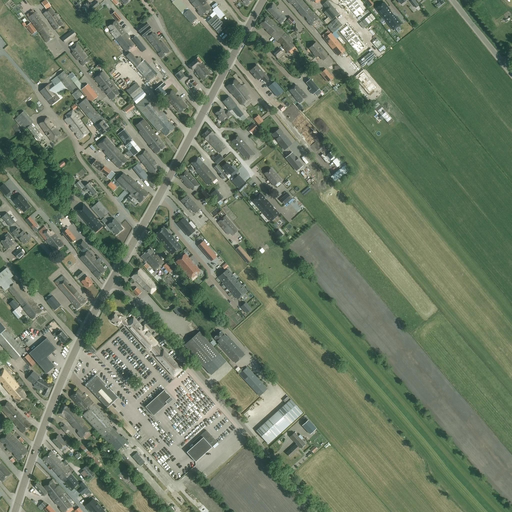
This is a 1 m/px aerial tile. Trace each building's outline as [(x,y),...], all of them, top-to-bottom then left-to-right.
[(190,23),(196,18),(180,0),(176,0),(173,3),(190,23)] [(211,9),(203,0),(189,0),(198,11),(197,12),(201,17),(211,9)] [(318,19),(301,0),(287,0),(291,4),(292,4),(298,12),(302,17),(304,16),(307,19),(306,20),(310,26),(311,25),(312,26),(312,25),(314,27),(319,24),(316,21),(318,19)] [(331,21),(339,14),(327,0),(327,1),(322,5),(326,10),(323,12),(331,21)] [(356,0),(348,7),(357,17),(365,10),(356,0)] [(414,0),(412,0),(410,2),(416,8),(419,6),(414,0)] [(83,5),(84,6),(89,13),(96,7),(93,4),(90,6),(87,2),(83,5)] [(384,19),(390,15),(388,12),(390,10),(384,2),(376,9),(384,19)] [(277,10),(276,8),(276,7),(273,4),(267,10),(277,20),(278,21),(281,24),(285,19),(282,16),(281,15),(283,13),(279,9),(277,10)] [(220,19),(224,15),(217,7),(212,10),(220,19)] [(60,21),(50,9),(43,14),(47,19),(48,19),(50,21),(49,22),(51,24),(53,26),(52,26),(55,30),(63,24),(60,21)] [(35,13),(32,10),(26,15),(28,17),(30,20),(35,26),(41,34),(45,40),(46,43),(55,37),(51,32),(49,30),(43,22),(42,22),(40,19),(41,18),(38,14),(36,12),(35,13)] [(111,15),(118,23),(122,20),(115,12),(111,15)] [(392,18),(390,15),(384,19),(393,30),(401,23),(394,16),(392,18)] [(275,25),(266,17),(259,25),(263,29),(264,28),(266,30),(266,31),(278,42),(281,44),(282,43),(284,46),(283,47),(288,52),(289,51),(291,54),(297,49),(296,48),(294,47),(295,46),(291,42),(292,41),(285,33),(282,31),(280,30),(275,25)] [(116,39),(125,32),(121,28),(116,21),(108,27),(111,32),(116,39)] [(143,38),(153,30),(149,26),(145,21),(136,29),(140,33),(143,38)] [(37,31),(30,23),(26,26),(32,34),(37,31)] [(347,26),(340,32),(347,41),(355,35),(347,26)] [(64,43),(68,39),(69,40),(70,39),(71,40),(77,35),(73,30),(66,35),(64,33),(60,36),(64,43)] [(126,34),(125,32),(116,39),(126,52),(134,45),(129,39),(130,38),(127,34),(126,34)] [(155,35),(152,32),(146,37),(156,49),(156,50),(158,53),(157,53),(161,58),(169,51),(162,42),(161,43),(158,40),(159,39),(155,34),(155,35)] [(365,47),(355,35),(347,41),(354,50),(355,49),(358,53),(365,47)] [(142,52),(146,49),(135,36),(132,39),(142,52)] [(330,46),(338,56),(345,50),(337,41),(330,46)] [(89,61),(86,58),(88,57),(83,51),(77,42),(73,45),(70,47),(73,52),(72,53),(77,60),(79,59),(80,62),(79,63),(82,66),(89,61)] [(319,48),(315,43),(309,48),(313,53),(316,57),(318,55),(323,60),(327,56),(320,48),(319,48)] [(283,56),(284,55),(279,49),(273,53),(278,59),(282,55),(283,56)] [(130,52),(126,56),(136,67),(142,61),(139,57),(136,59),(130,52)] [(198,57),(188,65),(192,71),(194,69),(198,74),(197,74),(202,80),(210,74),(205,68),(205,67),(201,62),(201,61),(198,57)] [(269,79),(257,65),(250,71),(258,80),(261,77),(265,82),(269,79)] [(333,78),(325,69),(320,73),(328,82),(333,78)] [(179,80),(184,76),(180,70),(174,75),(179,80)] [(77,87),(68,76),(64,71),(51,81),(54,84),(50,87),(49,85),(40,92),(51,105),(59,99),(55,94),(64,87),(65,88),(66,87),(70,92),(77,87)] [(120,93),(103,71),(94,78),(100,86),(100,87),(104,92),(105,92),(111,100),(120,93)] [(371,95),(378,89),(363,72),(356,78),(371,95)] [(241,86),(235,79),(226,87),(231,94),(232,93),(241,106),(243,104),(245,107),(252,102),(247,96),(249,94),(246,90),(242,86),(241,86)] [(313,94),(314,93),(319,89),(310,79),(306,83),(311,88),(311,89),(310,89),(309,90),(313,94)] [(277,97),(283,91),(275,82),(268,87),(277,97)] [(144,98),(140,93),(143,91),(136,83),(127,91),(133,99),(132,99),(136,104),(138,106),(137,107),(158,132),(160,130),(166,136),(175,128),(169,122),(168,123),(167,120),(168,119),(153,101),(148,94),(144,98)] [(90,102),(98,96),(88,84),(81,90),(90,102)] [(302,91),(296,85),(289,91),(295,97),(295,98),(299,103),(307,97),(302,91)] [(160,98),(163,95),(165,94),(163,91),(158,86),(154,90),(160,98)] [(76,100),(83,95),(78,89),(72,94),(76,100)] [(178,97),(175,95),(176,94),(172,90),(165,97),(180,113),(187,107),(181,100),(182,99),(179,96),(178,97)] [(243,114),(236,105),(229,97),(223,101),(230,110),(232,109),(239,117),(243,114)] [(109,129),(103,121),(104,120),(101,117),(86,98),(78,105),(94,124),(96,122),(98,125),(96,126),(103,135),(109,129)] [(257,102),(252,106),(256,111),(261,107),(257,102)] [(124,110),(126,113),(134,107),(131,103),(124,110)] [(225,112),(221,108),(215,113),(219,118),(221,122),(226,118),(227,120),(232,116),(228,110),(225,112)] [(74,112),(73,110),(65,116),(67,118),(64,120),(68,125),(70,124),(72,127),(70,128),(79,140),(89,133),(84,126),(85,126),(74,112)] [(26,128),(32,124),(33,122),(24,111),(17,117),(14,120),(24,131),(26,128)] [(51,123),(49,121),(50,120),(47,117),(39,124),(52,141),(60,134),(52,123),(51,123)] [(165,147),(143,119),(135,126),(139,131),(139,132),(156,154),(165,147)] [(258,128),(254,123),(247,129),(251,133),(258,128)] [(32,124),(26,128),(37,141),(42,137),(32,124)] [(125,145),(132,139),(124,129),(117,135),(125,145)] [(224,145),(214,135),(214,134),(209,129),(202,135),(207,141),(219,153),(225,147),(224,146),(224,145)] [(279,129),(272,135),(284,150),(291,144),(285,135),(284,136),(282,134),(283,133),(279,129)] [(243,142),(238,136),(232,141),(237,147),(236,148),(245,157),(246,157),(248,160),(255,154),(244,141),(243,142)] [(119,168),(128,160),(116,148),(106,138),(98,145),(101,149),(103,148),(105,150),(104,152),(111,160),(112,160),(119,168)] [(125,146),(133,156),(141,150),(133,140),(125,146)] [(137,157),(143,164),(151,156),(146,150),(137,157)] [(161,167),(151,156),(143,164),(152,175),(161,167)] [(199,175),(208,167),(206,165),(205,166),(201,162),(203,161),(200,158),(199,159),(198,158),(192,164),(196,169),(195,170),(199,175)] [(104,166),(96,160),(92,165),(101,171),(104,166)] [(227,163),(223,167),(230,175),(231,174),(232,176),(238,171),(233,166),(232,168),(227,163)] [(145,180),(149,177),(138,164),(134,168),(145,180)] [(223,180),(226,177),(217,165),(213,167),(220,175),(219,175),(223,180)] [(111,179),(115,174),(104,166),(101,171),(111,179)] [(208,167),(199,175),(208,185),(217,178),(210,170),(210,169),(208,167)] [(276,174),(271,169),(264,174),(269,180),(268,180),(274,186),(281,180),(276,174)] [(194,191),(199,186),(186,172),(180,177),(185,182),(184,183),(189,189),(191,188),(194,191)] [(128,177),(123,173),(116,180),(130,193),(130,194),(135,198),(136,199),(137,199),(141,202),(148,194),(143,189),(143,190),(140,187),(129,177),(128,177)] [(244,182),(238,175),(232,181),(239,188),(244,182)] [(78,182),(74,178),(70,181),(78,191),(83,196),(85,195),(84,194),(85,193),(88,191),(93,196),(97,193),(89,183),(84,187),(79,181),(78,182)] [(153,189),(156,186),(150,179),(147,182),(153,189)] [(74,191),(67,182),(62,187),(69,196),(74,191)] [(10,191),(4,184),(0,187),(0,189),(5,196),(10,191)] [(261,194),(253,201),(262,211),(270,204),(266,199),(265,200),(264,198),(261,194)] [(283,204),(291,198),(287,194),(280,200),(283,204)] [(21,198),(18,195),(13,200),(18,207),(19,206),(23,212),(30,206),(25,201),(26,200),(23,197),(21,198)] [(193,202),(187,195),(181,200),(189,210),(190,208),(195,213),(200,209),(193,201),(193,202)] [(108,212),(99,201),(94,205),(93,204),(90,206),(91,208),(101,219),(108,212)] [(102,226),(96,219),(97,219),(87,208),(84,204),(76,211),(79,214),(89,226),(90,225),(95,232),(102,226)] [(270,204),(262,211),(271,221),(279,214),(275,209),(274,210),(272,208),(273,207),(270,204)] [(7,212),(2,217),(10,227),(15,222),(7,212)] [(232,235),(238,231),(225,216),(217,222),(228,234),(230,233),(232,235)] [(177,223),(182,229),(188,223),(184,218),(177,223)] [(117,234),(123,229),(120,226),(121,226),(115,219),(108,225),(114,232),(114,231),(117,234)] [(194,230),(188,223),(182,229),(187,235),(194,230)] [(245,236),(252,231),(246,224),(239,229),(245,236)] [(159,239),(163,244),(172,236),(169,233),(169,234),(167,232),(167,231),(164,227),(155,234),(159,239)] [(22,232),(18,228),(15,229),(12,233),(16,237),(17,236),(24,244),(30,239),(23,231),(22,232)] [(50,233),(48,230),(46,228),(39,233),(45,241),(49,245),(55,252),(64,245),(60,240),(59,241),(57,238),(58,238),(52,231),(50,233)] [(75,238),(67,229),(63,233),(71,242),(75,238)] [(7,250),(14,244),(10,240),(12,238),(8,233),(5,235),(4,239),(1,242),(5,246),(4,247),(7,250)] [(172,236),(163,244),(172,254),(181,246),(177,242),(176,243),(174,240),(175,240),(172,236)] [(84,252),(85,253),(87,252),(86,251),(86,250),(85,248),(88,246),(83,240),(80,243),(81,245),(78,247),(83,253),(84,252)] [(211,250),(203,241),(198,246),(205,254),(211,250)] [(18,259),(24,254),(20,248),(14,254),(18,259)] [(156,256),(153,254),(154,253),(150,248),(143,254),(141,256),(145,261),(147,260),(155,270),(164,263),(157,255),(156,256)] [(211,250),(205,254),(208,258),(209,259),(215,254),(212,250),(211,250)] [(242,250),(239,253),(245,260),(248,257),(242,250)] [(97,279),(105,271),(88,251),(87,252),(85,253),(80,258),(93,273),(92,273),(97,279)] [(185,272),(193,265),(191,262),(192,261),(185,254),(176,262),(185,272)] [(174,272),(173,271),(172,270),(170,268),(166,263),(163,266),(166,270),(165,271),(166,273),(168,272),(169,273),(171,275),(174,272)] [(193,265),(185,272),(191,279),(200,271),(194,265),(193,265)] [(8,290),(14,283),(10,278),(13,276),(7,268),(0,272),(0,276),(5,282),(1,286),(5,291),(6,292),(8,290)] [(157,287),(140,269),(131,277),(135,281),(137,281),(146,291),(147,290),(151,293),(157,287)] [(218,277),(223,283),(232,275),(227,269),(218,277)] [(69,287),(67,284),(69,282),(63,275),(54,282),(63,292),(77,309),(87,301),(85,299),(85,300),(82,297),(81,298),(79,294),(71,285),(69,287)] [(223,283),(228,288),(237,280),(232,275),(223,283)] [(87,288),(93,282),(87,276),(81,282),(87,288)] [(228,288),(232,294),(242,286),(237,280),(228,288)] [(8,290),(23,307),(23,308),(32,319),(42,311),(25,291),(23,292),(21,289),(22,288),(18,283),(17,284),(15,282),(8,290)] [(242,286),(232,294),(237,299),(246,291),(242,286)] [(137,288),(133,291),(137,296),(141,292),(137,288)] [(54,310),(59,305),(52,296),(46,301),(54,310)] [(14,310),(19,305),(13,299),(9,303),(14,310)] [(251,309),(246,303),(241,307),(247,313),(251,309)] [(23,309),(20,306),(17,308),(12,312),(18,319),(22,315),(20,312),(23,309)] [(122,318),(115,314),(111,321),(115,323),(114,324),(118,326),(120,322),(122,323),(123,324),(124,325),(124,326),(125,325),(149,351),(149,350),(157,358),(174,377),(182,370),(164,349),(162,350),(157,344),(157,343),(146,330),(147,329),(144,326),(142,328),(133,317),(128,322),(126,320),(125,319),(124,318),(123,317),(122,318)] [(47,326),(51,332),(57,328),(54,322),(47,326)] [(0,343),(15,361),(25,352),(5,329),(0,333),(0,343)] [(61,332),(59,329),(53,334),(55,337),(57,336),(62,342),(68,338),(62,331),(61,332)] [(184,345),(204,367),(211,375),(226,362),(199,331),(184,345)] [(217,334),(240,359),(245,354),(230,338),(229,339),(227,338),(228,336),(227,335),(226,336),(221,331),(217,334)] [(235,363),(240,359),(217,334),(214,338),(217,341),(219,343),(217,344),(234,362),(235,363)] [(46,373),(55,366),(47,357),(56,349),(47,338),(29,353),(46,373)] [(30,368),(35,363),(27,355),(23,359),(30,368)] [(15,374),(9,367),(6,364),(4,366),(13,376),(15,374)] [(260,396),(267,389),(247,367),(239,374),(260,396)] [(27,396),(4,369),(0,372),(0,382),(2,382),(3,384),(3,385),(10,395),(12,394),(14,397),(13,398),(17,403),(27,396)] [(52,385),(40,378),(33,372),(26,379),(31,384),(32,383),(34,385),(34,387),(40,390),(41,389),(43,391),(42,394),(47,397),(52,385)] [(107,409),(112,405),(119,398),(96,374),(85,384),(107,409)] [(79,389),(71,397),(85,412),(82,415),(116,452),(128,441),(123,435),(121,437),(109,424),(111,422),(88,397),(85,397),(79,389)] [(164,390),(145,407),(153,416),(167,403),(166,401),(170,397),(164,390)] [(191,418),(212,401),(209,396),(208,397),(206,394),(201,398),(204,402),(198,406),(196,403),(195,404),(198,408),(194,411),(189,415),(191,418)] [(303,413),(287,397),(283,400),(286,403),(256,431),(268,444),(303,413)] [(27,421),(17,410),(15,410),(14,408),(14,407),(8,401),(0,407),(13,422),(19,428),(18,429),(23,433),(31,425),(27,421)] [(71,409),(68,407),(63,404),(58,414),(65,418),(66,417),(67,419),(75,429),(76,428),(78,431),(77,433),(81,438),(83,437),(86,440),(91,435),(89,432),(89,431),(82,423),(83,422),(72,408),(71,409)] [(315,429),(308,421),(302,426),(309,435),(315,429)] [(195,462),(212,447),(217,442),(206,430),(192,443),(194,445),(187,452),(195,462)] [(8,432),(0,439),(0,440),(3,444),(5,442),(7,445),(5,446),(11,452),(12,452),(14,454),(14,455),(19,460),(28,451),(17,440),(8,432)] [(298,436),(295,433),(290,437),(296,443),(286,452),(290,457),(300,448),(301,448),(305,444),(301,440),(304,438),(300,434),(298,436)] [(64,441),(59,435),(52,441),(60,449),(65,444),(68,447),(72,443),(67,438),(64,441)] [(51,451),(43,458),(47,463),(48,463),(50,465),(49,465),(62,480),(63,479),(72,489),(78,483),(70,473),(63,464),(57,457),(56,457),(55,456),(51,451)] [(137,453),(132,457),(140,466),(145,462),(137,453)] [(10,474),(0,462),(0,479),(2,481),(10,474)] [(86,465),(82,469),(90,479),(95,475),(86,465)] [(54,501),(63,493),(63,492),(58,486),(56,485),(51,480),(44,487),(50,495),(50,496),(54,501)] [(40,485),(38,483),(34,486),(43,496),(43,495),(44,497),(48,493),(40,485)] [(72,506),(63,493),(54,501),(57,505),(59,504),(61,507),(59,508),(62,511),(69,511),(73,509),(71,507),(72,506)] [(207,511),(190,493),(186,497),(199,511),(207,511)] [(97,511),(101,509),(91,498),(84,504),(90,511),(97,511)] [(43,502),(40,504),(38,507),(41,510),(47,505),(43,501),(43,502)]
